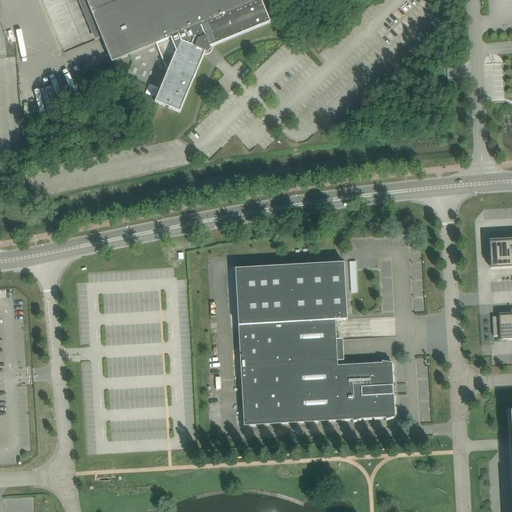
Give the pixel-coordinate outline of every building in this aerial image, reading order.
[(86,0),(112,62),(156,44),(166,68),(155,102),(180,112),(205,52),(207,52),(210,49),(209,47),(270,22),(261,1),(262,0),(86,0)] [(0,180),(8,180),(7,160),(0,160),(0,180)] [(511,240),(489,242),(490,268),(511,266),(511,240)] [(338,365),(335,320),(347,320),(344,262),(235,269),(244,426),(352,420),(353,421),(361,419),(385,418),(385,420),(393,417),(395,417),(392,362),(390,362),(382,361),(382,363),(338,365)] [(351,292),(358,292),(356,262),(350,262),(351,292)] [(511,314),(499,316),(492,317),(494,337),(500,336),(500,340),(511,338),(511,314)]
